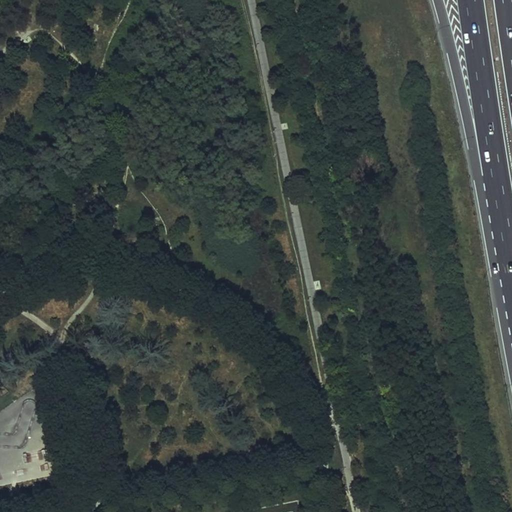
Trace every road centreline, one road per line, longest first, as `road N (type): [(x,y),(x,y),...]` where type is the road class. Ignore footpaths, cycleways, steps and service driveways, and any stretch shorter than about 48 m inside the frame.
road 1 (motorway): [(437,0),(511,300)]
road 2 (motorway): [(470,0),(511,275)]
